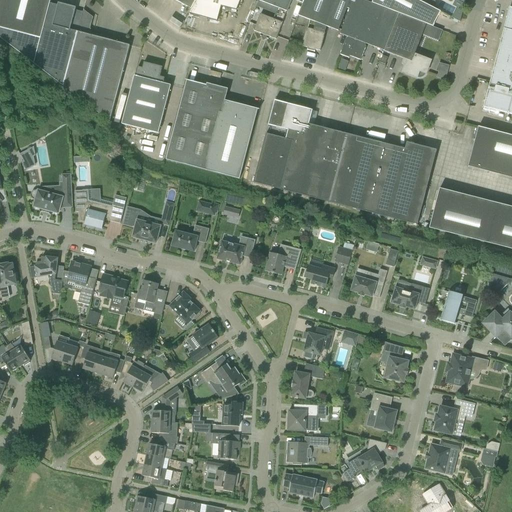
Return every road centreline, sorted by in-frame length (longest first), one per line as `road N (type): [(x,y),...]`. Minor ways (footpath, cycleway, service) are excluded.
road 1 (unclassified): [(480,0),(454,90),(418,106),(183,46),(121,0)]
road 2 (residential): [(117,511),(133,426),(124,403),(41,377),(24,392),(0,441)]
road 3 (residential): [(344,511),(399,480),(434,339)]
road 4 (residential): [(218,294),(193,273),(155,262),(141,267),(103,258),(94,247),(28,234)]
road 5 (residential): [(434,339),(296,302)]
road 6 (residential): [(270,511),(260,485),(271,377)]
